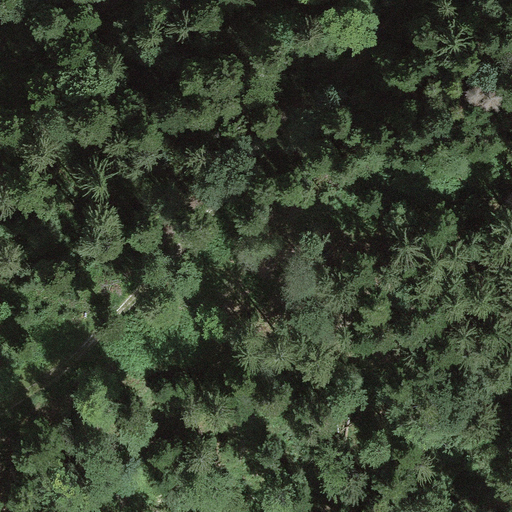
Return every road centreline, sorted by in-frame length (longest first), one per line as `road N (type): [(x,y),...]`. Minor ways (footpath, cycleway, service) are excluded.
road 1 (track): [(414,0),(257,149),(175,256),(95,339),(0,410)]
road 2 (track): [(0,64),(58,40),(120,0)]
